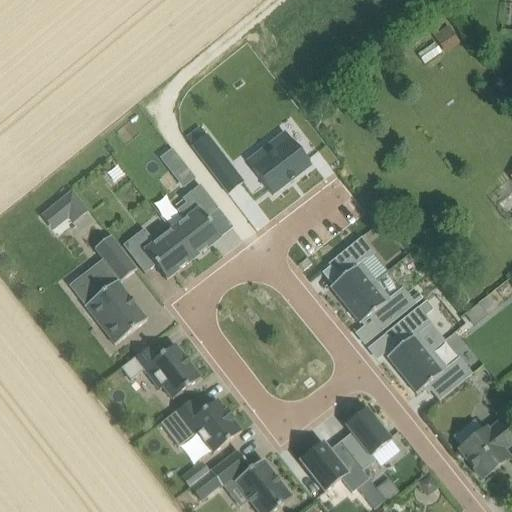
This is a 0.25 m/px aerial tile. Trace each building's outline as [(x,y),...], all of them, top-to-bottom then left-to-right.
[(448,27),(434,37),(446,54),(460,45),(448,27)] [(267,158),(252,170),(273,197),(311,168),(285,134),(262,152),(267,158)] [(192,148),(228,196),(244,184),(207,137),(192,148)] [(182,183),(192,175),(172,150),(162,158),(182,183)] [(175,229),(197,258),(224,237),(209,218),(222,208),(199,179),(172,199),(188,219),(175,229)] [(58,205),(69,218),(74,224),(87,213),(72,194),(58,205)] [(197,258),(175,229),(155,244),(144,230),(123,247),(145,275),(158,264),(170,279),(197,258)] [(330,288),(344,307),(388,273),(375,282),(362,265),(375,255),(362,239),(328,265),(340,280),(330,288)] [(116,348),(117,350),(149,325),(120,288),(139,274),(127,259),(113,240),(96,253),(106,265),(89,278),(95,285),(90,289),(99,301),(87,311),(101,330),(105,327),(119,346),(116,348)] [(388,273),(344,307),(358,326),(368,318),(380,333),(414,307),(402,290),(389,300),(376,283),(389,273),(388,273)] [(418,294),(411,300),(416,305),(423,299),(418,294)] [(419,309),(425,317),(434,311),(427,302),(419,309)] [(474,327),(488,317),(487,316),(478,305),(465,316),(474,327)] [(417,310),(383,337),(394,352),(384,360),(398,379),(443,345),(443,344),(430,354),(417,337),(430,327),(417,310)] [(443,345),(398,379),(413,397),(423,390),(435,405),(469,379),(456,362),(443,372),(430,355),(443,345)] [(149,349),(122,370),(131,381),(144,371),(159,392),(163,389),(172,401),(200,380),(175,347),(158,360),(149,349)] [(216,455),(244,433),(220,402),(203,414),(194,403),(195,402),(195,401),(164,425),(181,448),(200,434),(216,455)] [(376,422),(368,411),(347,429),(353,437),(342,446),(365,474),(376,464),(372,459),(393,442),(382,429),(384,427),(378,420),(376,422)] [(503,452),(511,445),(511,435),(503,424),(489,435),(486,432),(460,453),(483,481),(509,460),(503,452)] [(390,437),(400,451),(409,444),(399,431),(390,437)] [(369,482),(340,445),(330,453),(323,445),(300,463),(325,495),(341,482),(352,496),(369,482)] [(238,453),(210,474),(222,489),(233,481),(257,511),(277,511),(293,500),(263,462),(250,472),(247,469),(249,468),(238,453)] [(191,489),(201,482),(193,472),(184,480),(191,489)] [(440,489),(430,476),(417,485),(427,499),(440,489)] [(376,490),(385,503),(386,504),(399,493),(389,480),(376,490)] [(209,496),(199,483),(191,489),(201,502),(209,496)]
